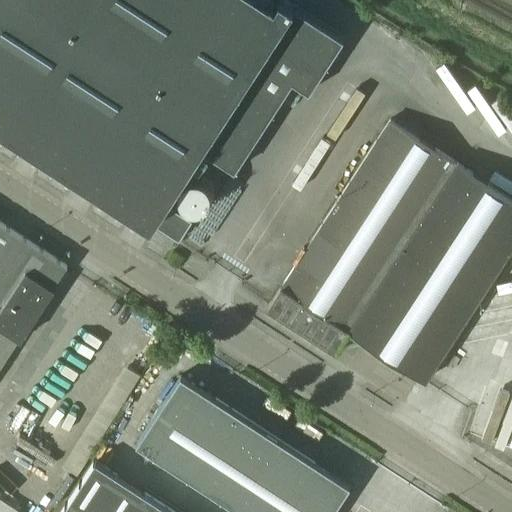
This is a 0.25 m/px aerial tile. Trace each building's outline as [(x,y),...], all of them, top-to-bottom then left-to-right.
[(0,0),(0,126),(150,224),(151,222),(178,240),(191,220),(164,202),(200,148),(234,170),(292,81),(308,91),(342,38),(283,0),(275,0),(273,4),(266,0),(0,0)] [(345,329),(455,162),(389,119),(265,307),(332,351),(346,330),(345,329)] [(511,245),(511,199),(459,165),(455,162),(345,329),(346,330),(423,381),(511,245)] [(0,367),(67,265),(0,221),(0,367)] [(240,511),(331,511),(349,486),(313,462),(322,447),(309,439),(300,453),(180,375),(135,443),(240,511)] [(59,448),(46,440),(37,455),(49,463),(59,448)] [(174,511),(94,460),(60,511),(174,511)] [(17,511),(18,511),(0,498),(0,511),(17,511)]
